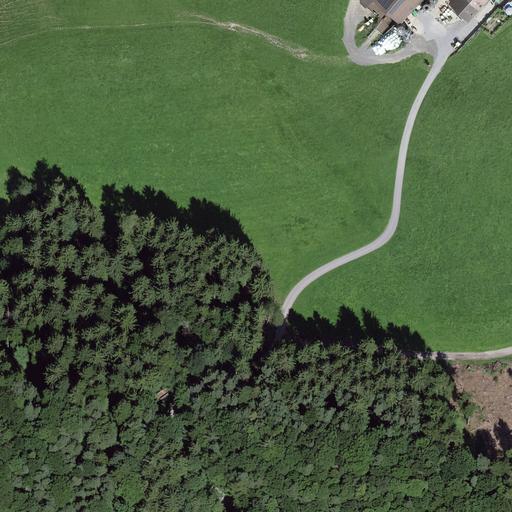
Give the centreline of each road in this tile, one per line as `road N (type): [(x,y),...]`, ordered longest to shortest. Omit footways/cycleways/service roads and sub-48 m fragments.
road 1 (track): [(267,339),(291,296),(396,227),(408,131),(439,68),(503,0)]
road 2 (track): [(234,511),(171,464),(168,423),(267,339)]
road 3 (track): [(267,339),(373,350),(511,343)]
